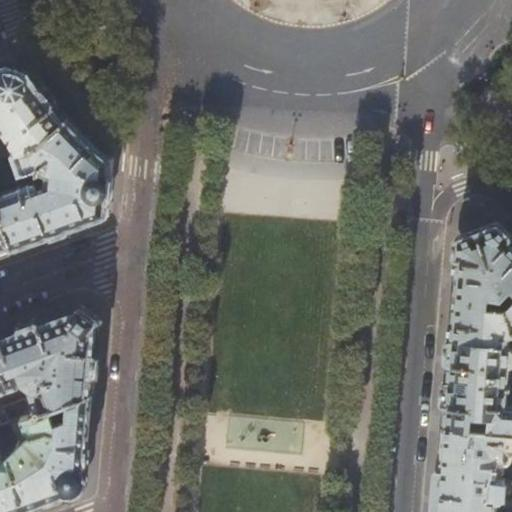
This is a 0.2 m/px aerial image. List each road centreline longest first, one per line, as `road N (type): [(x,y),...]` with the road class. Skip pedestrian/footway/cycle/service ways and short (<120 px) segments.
road 1 (tertiary): [(397,511),(422,207)]
road 2 (tertiary): [(135,243),(112,511)]
road 3 (tertiary): [(188,51),(233,80),(311,96),(400,79),(434,62)]
road 4 (tertiary): [(188,51),(148,97),(135,243)]
road 5 (tertiary): [(422,207),(434,62)]
road 6 (residential): [(0,291),(135,243)]
road 7 (residential): [(434,62),(457,134),(503,180)]
